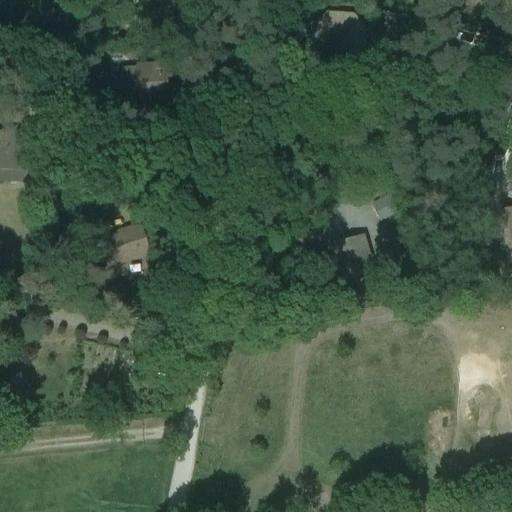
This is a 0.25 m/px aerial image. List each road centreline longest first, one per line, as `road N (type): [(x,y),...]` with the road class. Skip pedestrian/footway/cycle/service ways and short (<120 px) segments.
road 1 (track): [(175,511),(237,117)]
road 2 (track): [(237,117),(511,85)]
road 3 (unknown): [(0,452),(187,436)]
